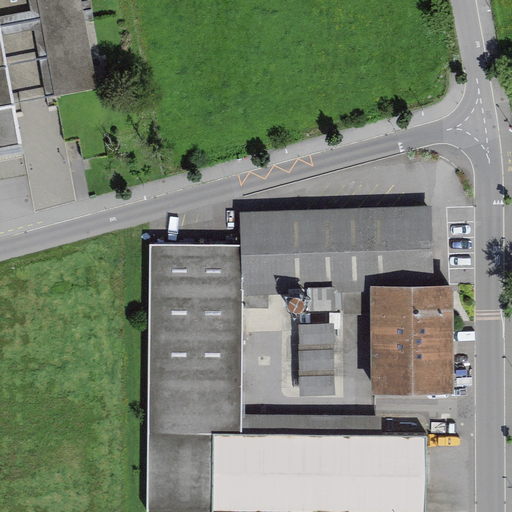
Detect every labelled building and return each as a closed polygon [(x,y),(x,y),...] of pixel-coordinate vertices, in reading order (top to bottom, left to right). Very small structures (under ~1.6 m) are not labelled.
[(2,0),(0,0),(0,156),(30,151),(2,0)] [(430,201),(239,206),(240,240),(242,305),(266,304),(266,290),(309,289),(309,302),(334,302),(334,288),(370,287),(370,275),(432,274),(430,201)] [(424,507),(423,429),(241,427),(242,305),(240,240),(149,239),(145,507),(424,507)] [(451,274),(432,274),(370,275),(370,287),(371,384),(453,383),(451,274)] [(248,427),(380,428),(381,414),(248,412),(248,427)]
